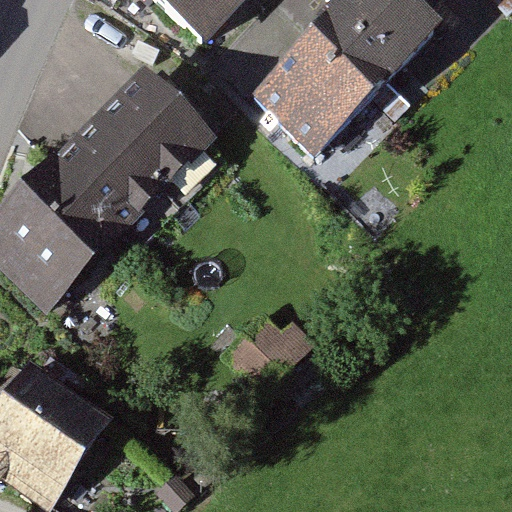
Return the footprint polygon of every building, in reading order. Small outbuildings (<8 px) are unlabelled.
[(144,0),(191,43),(231,0),(144,0)] [(381,0),(358,0),(264,98),(320,151),(424,41),(381,0)] [(144,78),(0,229),(0,274),(51,323),(127,244),(145,261),(236,165),(144,78)] [(267,334),(236,367),(272,400),(315,355),(290,332),(279,345),(267,334)] [(102,435),(23,386),(0,421),(0,466),(59,504),(102,435)]
